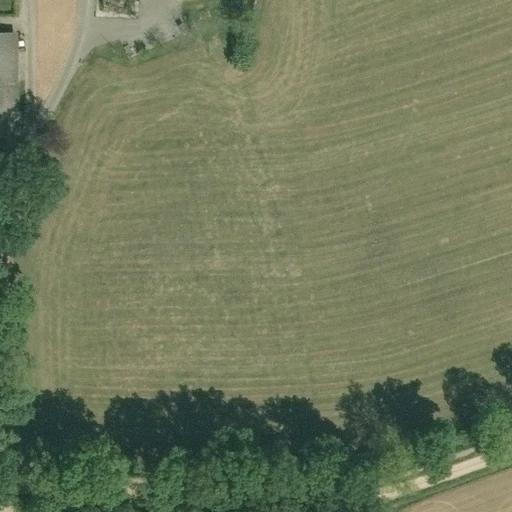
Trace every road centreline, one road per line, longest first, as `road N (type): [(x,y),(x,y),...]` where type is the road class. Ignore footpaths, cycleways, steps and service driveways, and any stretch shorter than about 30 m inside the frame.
road 1 (track): [(50,484),(364,496)]
road 2 (track): [(364,496),(511,449)]
